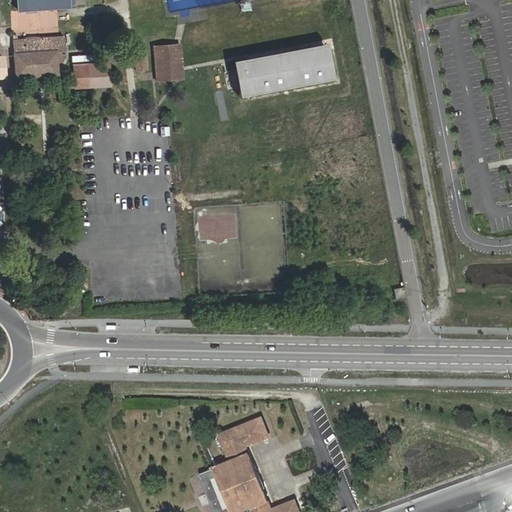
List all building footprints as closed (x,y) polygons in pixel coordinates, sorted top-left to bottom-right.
[(70,0),(25,0),(26,11),(71,7),(70,0)] [(12,42),(14,79),(58,76),(57,60),(61,60),(60,54),(56,54),(55,39),(12,42)] [(325,43),(230,61),(237,97),(332,79),(325,43)] [(181,45),(154,47),(157,82),(184,79),(181,45)] [(132,57),(133,73),(145,73),(144,56),(132,57)] [(87,64),(73,65),(75,89),(89,88),(87,64)] [(215,482),(226,509),(230,507),(232,511),(245,511),(249,511),(299,511),(296,502),(275,510),(249,446),(270,439),(262,419),(218,436),(231,466),(215,472),(219,481),(215,482)]
